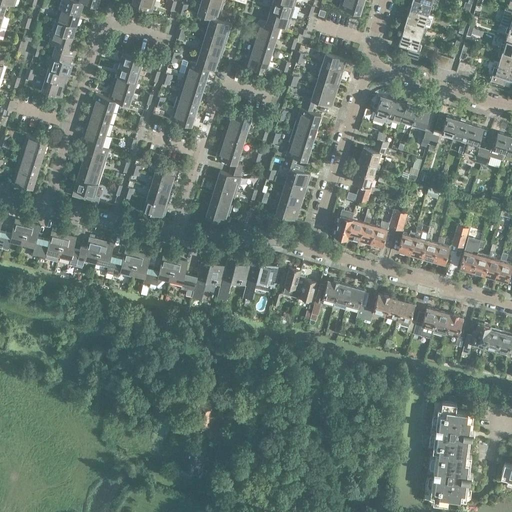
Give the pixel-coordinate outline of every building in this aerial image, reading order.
[(62,0),(61,7),(81,13),(84,1),(80,0),(62,0)] [(156,0),(133,0),(132,5),(153,11),(156,0)] [(283,0),(273,0),(271,9),(292,15),(295,4),(283,0)] [(364,1),(361,0),(341,0),(340,6),(360,12),(364,1)] [(426,0),(411,0),(410,8),(428,13),(430,7),(433,8),(435,3),(426,0)] [(202,1),(198,12),(232,23),(232,22),(219,18),(223,7),(202,1)] [(61,7),(57,18),(77,24),(81,13),(61,7)] [(410,8),(406,19),(429,27),(433,15),(428,13),(410,8)] [(267,20),(280,25),(288,28),(292,15),(271,9),(267,20)] [(198,12),(198,13),(211,17),(208,28),(228,34),(232,23),(198,12)] [(35,18),(34,24),(43,26),(44,21),(35,18)] [(57,18),(53,30),(73,36),(77,24),(57,18)] [(260,18),(256,29),(277,36),(280,25),(267,20),(260,18)] [(406,19),(402,31),(421,37),(423,31),(425,32),(427,26),(406,19)] [(208,28),(204,40),(225,46),(228,34),(208,28)] [(256,29),(253,41),(273,48),(277,36),(256,29)] [(50,42),(52,42),(56,44),(57,43),(70,47),(70,46),(73,36),(53,30),(50,42)] [(421,37),(402,31),(398,43),(408,46),(406,52),(418,55),(422,43),(419,43),(421,37)] [(501,42),(499,48),(511,52),(511,39),(506,37),(504,43),(501,42)] [(204,40),(200,51),(221,58),(225,46),(204,40)] [(253,41),(249,53),(269,60),(273,48),(253,41)] [(57,43),(56,44),(53,55),(74,61),(78,49),(70,46),(70,47),(57,43)] [(500,55),(498,61),(511,65),(511,52),(499,48),(497,54),(500,55)] [(124,50),(121,62),(141,68),(145,57),(124,50)] [(197,62),(210,67),(217,69),(221,58),(200,51),(197,62)] [(326,51),(322,62),(343,69),(346,57),(326,51)] [(249,53),(245,65),(266,71),(269,60),(249,53)] [(433,64),(439,66),(442,54),(436,53),(433,64)] [(295,60),(296,61),(303,63),(305,57),(297,54),(295,60)] [(442,54),(439,66),(445,67),(448,56),(442,54)] [(53,55),(49,66),(70,72),(74,61),(53,55)] [(448,56),(445,67),(450,69),(454,58),(448,56)] [(189,61),(186,72),(207,79),(210,67),(197,62),(190,60),(189,61)] [(465,61),(460,60),(456,71),(462,73),(465,61)] [(471,63),(465,61),(462,73),(468,75),(471,63)] [(511,65),(498,61),(496,67),(493,66),(489,79),(503,83),(505,76),(511,78),(511,65)] [(121,62),(117,73),(137,80),(141,68),(121,62)] [(322,62),(318,74),(339,81),(343,69),(322,62)] [(477,65),(471,63),(468,75),(473,76),(477,65)] [(49,66),(46,78),(67,84),(70,72),(49,66)] [(33,79),(34,74),(36,69),(28,67),(24,76),(33,79)] [(186,72),(182,84),(203,90),(207,79),(186,72)] [(117,73),(113,85),(134,92),(137,80),(117,73)] [(318,74),(315,86),(335,92),(339,81),(318,74)] [(10,78),(9,84),(18,86),(19,81),(10,78)] [(67,84),(46,78),(42,90),(63,96),(67,84)] [(182,84),(179,96),(199,102),(203,90),(182,84)] [(110,97),(117,99),(117,100),(130,104),(130,103),(134,92),(113,85),(110,97)] [(315,86),(311,97),(316,99),(332,104),(335,92),(315,86)] [(97,93),(93,104),(113,111),(117,99),(110,97),(97,93)] [(378,102),(373,118),(383,121),(383,120),(386,121),(393,98),(380,94),(380,95),(378,94),(376,101),(378,102)] [(143,95),(141,100),(150,103),(152,97),(143,95)] [(304,95),(303,101),(314,104),(316,99),(311,97),(304,95)] [(179,96),(175,107),(196,114),(199,102),(179,96)] [(393,98),(386,121),(389,122),(391,120),(399,123),(400,119),(405,102),(393,98)] [(3,101),(1,106),(10,109),(12,104),(3,101)] [(303,101),(301,106),(313,109),(314,104),(303,101)] [(405,102),(400,119),(407,121),(407,123),(411,124),(417,105),(405,102)] [(93,104),(89,116),(110,122),(113,111),(93,104)] [(417,105),(411,124),(415,126),(416,124),(424,126),(430,109),(417,105)] [(313,109),(301,106),(297,117),(318,124),(322,112),(313,109)] [(175,107),(171,119),(192,125),(196,114),(175,107)] [(231,109),(228,121),(248,127),(252,115),(231,109)] [(277,118),(278,118),(285,120),(288,114),(278,111),(277,118)] [(432,131),(428,142),(429,143),(428,148),(433,150),(437,139),(440,140),(442,134),(453,137),(453,135),(459,118),(446,114),(441,131),(440,131),(439,133),(432,131)] [(89,116),(86,127),(106,134),(110,122),(89,116)] [(297,117),(294,129),(315,136),(318,124),(297,117)] [(459,118),(453,135),(461,138),(461,140),(465,141),(471,122),(459,118)] [(228,121),(224,132),(244,138),(248,127),(228,121)] [(463,146),(461,152),(476,156),(474,161),(480,163),(485,147),(479,146),(480,143),(478,143),(483,126),(471,122),(465,141),(463,146)] [(86,127),(82,139),(110,148),(110,147),(102,145),(106,134),(86,127)] [(294,129),(290,141),(311,147),(315,136),(294,129)] [(420,144),(426,146),(427,142),(428,142),(432,131),(425,129),(420,144)] [(490,149),(488,155),(502,159),(503,157),(510,134),(498,130),(492,147),(491,147),(490,149)] [(224,132),(220,144),(241,150),(244,138),(224,132)] [(28,134),(24,146),(45,152),(48,140),(28,134)] [(511,135),(510,134),(503,157),(511,160),(511,135)] [(280,137),(271,135),(270,140),(272,141),(278,143),(280,137)] [(377,136),(375,142),(387,146),(389,141),(385,139),(380,138),(377,136)] [(82,139),(89,142),(86,153),(106,160),(110,148),(82,139)] [(286,153),(298,156),(307,159),(311,147),(290,141),(286,153)] [(364,145),(360,157),(377,162),(380,150),(394,155),(396,149),(391,148),(391,147),(387,146),(375,142),(373,148),(364,145)] [(241,150),(220,144),(217,156),(233,161),(237,162),(241,150)] [(24,146),(20,157),(41,164),(45,152),(24,146)] [(480,163),(481,163),(485,165),(488,155),(490,149),(485,147),(480,163)] [(86,153),(82,165),(102,171),(106,160),(86,153)] [(251,153),(249,159),(259,162),(261,156),(251,153)] [(298,156),(286,153),(284,158),(296,162),(298,156)] [(413,166),(419,168),(422,158),(415,156),(413,166)] [(20,157),(17,169),(37,175),(41,164),(20,157)] [(360,157),(356,168),(373,173),(375,167),(379,168),(381,163),(377,162),(360,157)] [(284,158),(283,164),(290,166),(286,177),(307,184),(310,172),(303,170),(305,164),(296,162),(284,158)] [(233,161),(231,166),(242,170),(244,164),(237,162),(233,161)] [(158,163),(155,175),(175,181),(179,169),(158,163)] [(82,165),(78,176),(99,183),(102,171),(82,165)] [(242,170),(231,166),(229,172),(241,175),(242,170)] [(356,168),(353,180),(360,182),(358,188),(369,191),(378,194),(380,188),(371,185),(370,185),(372,178),(374,179),(375,174),(373,174),(373,173),(356,168)] [(17,169),(13,181),(34,187),(37,175),(17,169)] [(241,175),(229,172),(220,169),(216,180),(237,187),(241,175)] [(266,171),(265,177),(274,180),(276,174),(266,171)] [(155,175),(151,186),(172,193),(175,181),(155,175)] [(75,188),(74,194),(97,201),(99,195),(95,194),(99,183),(78,176),(74,188),(75,188)] [(439,179),(426,176),(425,183),(437,186),(439,179)] [(286,177),(282,189),(303,195),(307,184),(286,177)] [(216,180),(213,192),(233,199),(237,187),(216,180)] [(126,185),(124,191),(133,194),(135,188),(126,185)] [(151,186),(147,198),(168,205),(172,193),(151,186)] [(439,189),(429,186),(426,194),(437,197),(439,189)] [(369,191),(358,188),(355,199),(366,202),(369,191)] [(282,189),(279,201),(299,207),(303,195),(282,189)] [(213,192),(209,204),(230,210),(233,199),(213,192)] [(168,205),(147,198),(144,210),(164,216),(168,205)] [(299,207),(279,201),(275,212),(296,219),(299,207)] [(209,204),(205,216),(226,222),(230,210),(209,204)] [(363,220),(358,238),(370,241),(375,224),(369,222),(371,216),(370,216),(372,209),(367,207),(364,221),(363,220)] [(340,214),(339,214),(334,234),(346,237),(347,235),(352,217),(353,211),(341,208),(340,214)] [(375,224),(370,241),(382,245),(387,228),(389,229),(389,226),(395,228),(400,210),(393,208),(390,221),(389,221),(381,219),(381,222),(376,220),(375,224)] [(511,215),(511,211),(502,208),(500,214),(511,218),(511,215)] [(400,210),(395,228),(403,230),(407,212),(400,210)] [(352,217),(347,235),(358,238),(363,220),(352,217)] [(4,231),(1,246),(7,248),(10,239),(21,242),(27,221),(14,218),(10,233),(4,231)] [(27,221),(21,242),(34,245),(32,254),(38,256),(42,240),(36,239),(39,224),(27,221)] [(415,231),(409,252),(421,256),(426,238),(428,232),(423,230),(421,230),(423,223),(418,222),(415,231)] [(426,238),(421,256),(432,259),(437,241),(431,239),(433,234),(432,233),(434,226),(433,226),(434,225),(430,224),(428,232),(426,238)] [(451,245),(457,247),(463,225),(457,224),(451,245)] [(463,248),(468,227),(463,225),(457,247),(463,248)] [(42,240),(38,256),(56,260),(58,255),(63,233),(51,230),(48,242),(42,240)] [(397,249),(409,252),(415,231),(411,230),(410,234),(402,231),(397,249)] [(63,233),(58,255),(70,258),(68,264),(74,265),(78,249),(73,248),(76,236),(63,233)] [(437,241),(432,259),(444,262),(449,245),(443,243),(445,237),(439,235),(437,241)] [(78,249),(74,265),(81,267),(84,257),(95,260),(100,239),(87,236),(84,251),(78,249)] [(464,248),(459,266),(471,270),(477,250),(480,239),(468,236),(465,249),(464,248)] [(100,239),(95,260),(101,262),(106,273),(112,274),(116,259),(110,257),(113,243),(100,239)] [(488,254),(483,273),(495,276),(500,258),(494,257),(496,251),(495,251),(497,244),(492,243),(489,254),(488,254)] [(116,259),(112,274),(118,276),(119,272),(131,275),(131,273),(137,251),(124,248),(121,260),(116,259)] [(477,250),(471,270),(483,273),(488,254),(477,250)] [(137,251),(131,273),(144,276),(143,282),(148,283),(152,267),(147,266),(150,254),(137,251)] [(500,258),(495,276),(507,279),(511,262),(505,260),(507,252),(502,251),(500,258)] [(152,267),(148,283),(155,285),(163,277),(169,279),(174,257),(162,254),(158,269),(152,267)] [(174,257),(169,279),(182,282),(181,288),(187,289),(186,293),(192,295),(193,291),(197,274),(184,271),(187,260),(174,257)] [(192,295),(192,296),(201,298),(204,288),(214,290),(215,283),(220,284),(225,265),(225,264),(201,258),(197,274),(193,291),(192,295)] [(220,284),(217,296),(226,298),(231,281),(245,284),(246,284),(251,264),(250,264),(226,258),(225,264),(225,265),(220,284)] [(246,284),(245,284),(242,296),(251,298),(254,286),(269,290),(271,285),(276,286),(282,266),(251,258),(250,264),(251,264),(246,284)] [(288,265),(283,285),(285,285),(283,292),(299,296),(301,289),(295,288),(298,275),(300,268),(288,265)] [(316,280),(298,275),(295,288),(301,289),(299,296),(311,299),(316,280)] [(316,296),(310,318),(316,320),(321,301),(333,305),(340,281),(327,278),(327,279),(325,278),(324,282),(320,281),(316,296)] [(340,281),(333,305),(345,308),(347,302),(352,285),(340,281)] [(352,285),(347,302),(359,305),(356,316),(362,317),(365,306),(359,304),(364,288),(352,285)] [(279,304),(282,292),(275,290),(272,302),(279,304)] [(368,306),(364,321),(369,322),(372,312),(378,313),(378,311),(385,313),(390,296),(377,292),(373,308),(368,306)] [(385,313),(397,316),(402,299),(390,296),(385,313)] [(402,299),(397,316),(396,320),(401,322),(400,324),(408,326),(406,330),(412,331),(416,320),(410,318),(414,303),(402,299)] [(418,310),(413,332),(431,337),(432,332),(435,320),(438,309),(426,306),(424,312),(418,310)] [(435,320),(432,332),(444,335),(446,330),(450,313),(438,309),(435,320)] [(450,313),(446,330),(458,333),(455,344),(461,345),(464,333),(458,331),(463,316),(458,314),(458,313),(453,312),(453,313),(450,313)] [(472,341),(484,345),(485,345),(490,327),(491,325),(478,322),(476,330),(475,330),(473,335),(467,333),(464,345),(463,349),(469,351),(470,346),(471,347),(472,341)] [(501,330),(490,327),(485,345),(496,348),(501,330)] [(511,333),(501,330),(496,348),(508,351),(511,337),(511,333)] [(433,451),(436,452),(469,455),(471,438),(472,438),(473,431),(471,431),(473,412),(456,410),(457,403),(442,401),(441,408),(438,408),(433,451)] [(211,408),(202,406),(195,425),(202,428),(211,430),(215,416),(210,415),(211,408)] [(234,444),(223,441),(218,456),(230,459),(234,444)] [(190,443),(188,449),(187,449),(181,467),(197,473),(203,454),(197,452),(199,446),(190,443)] [(434,495),(433,502),(433,503),(448,504),(449,497),(466,499),(468,481),(470,481),(471,474),(469,474),(471,455),(469,455),(436,452),(431,495),(434,495)] [(506,482),(511,483),(511,460),(511,464),(504,463),(500,477),(507,479),(506,482)]
